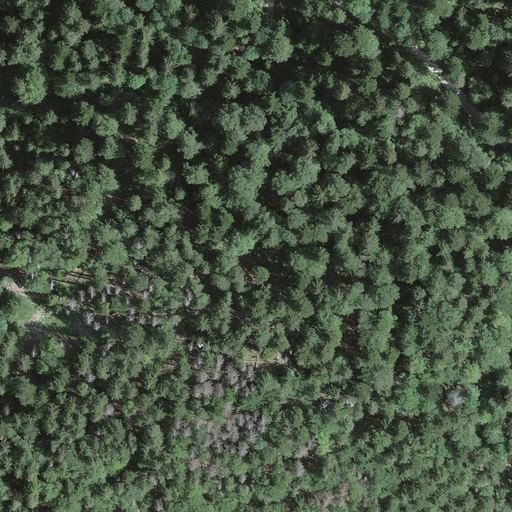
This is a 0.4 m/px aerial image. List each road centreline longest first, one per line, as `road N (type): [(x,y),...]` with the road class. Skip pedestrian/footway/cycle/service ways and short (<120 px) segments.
road 1 (track): [(288,0),(286,57),(266,84),(242,92),(105,84),(0,94)]
road 2 (track): [(339,0),(427,61),(511,149)]
road 3 (track): [(157,0),(204,50),(240,57),(261,52),(271,36),(272,0)]
